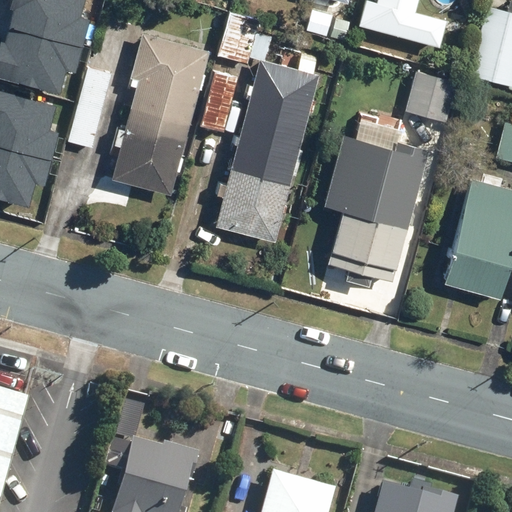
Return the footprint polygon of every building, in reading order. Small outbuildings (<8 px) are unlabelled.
[(77,10),(79,0),(6,0),(6,3),(10,4),(5,22),(79,42),(86,13),(77,10)] [(511,83),(511,0),(485,0),(468,74),(511,83)] [(266,55),(271,33),(253,28),(257,12),(229,6),(216,58),(244,65),(248,50),(266,55)] [(0,72),(56,88),(62,65),(71,68),(79,42),(5,22),(1,37),(0,36),(0,72)] [(111,176),(171,192),(210,47),(144,30),(132,75),(138,76),(111,176)] [(261,55),(216,220),(277,236),(321,71),(261,55)] [(114,70),(89,63),(69,138),(94,144),(114,70)] [(240,72),(215,65),(200,121),(225,127),(240,72)] [(46,124),(52,102),(0,87),(0,142),(48,155),(56,127),(46,124)] [(328,257),(392,276),(430,145),(400,136),(403,126),(359,114),(354,132),(346,130),(325,202),(342,207),(328,257)] [(511,121),(502,119),(495,153),(511,156),(511,121)] [(0,194),(25,202),(31,179),(41,182),(48,155),(0,142),(0,194)] [(511,185),(471,175),(457,243),(445,279),(502,295),(511,261),(511,185)] [(0,471),(19,401),(0,395),(0,471)] [(200,452),(134,434),(112,511),(180,511),(188,489),(194,462),(195,468),(200,452)] [(329,511),(336,486),(273,470),(262,511),(329,511)] [(375,511),(454,511),(460,494),(424,485),(423,489),(384,479),(375,511)]
